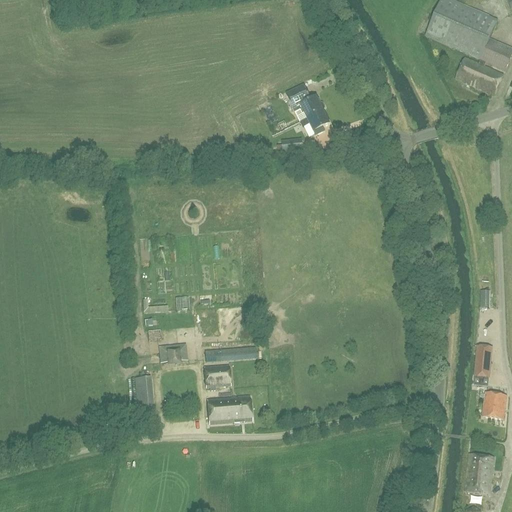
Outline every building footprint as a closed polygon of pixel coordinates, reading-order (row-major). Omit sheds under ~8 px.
[(440,0),(425,36),(480,60),(486,63),(505,71),(511,55),(511,50),(489,40),(498,21),(449,0),(440,0)] [(484,67),(486,63),(480,60),(478,64),(465,58),(455,80),(494,97),(504,75),(484,67)] [(316,98),(312,101),(304,85),(286,94),(295,113),(300,110),(302,109),(307,120),(323,112),(316,98)] [(330,125),(323,112),(307,120),(315,136),(324,132),(323,129),(330,125)] [(282,143),(283,146),(276,146),(277,157),(283,156),(283,154),(303,151),(302,140),(282,143)] [(489,292),(480,292),(480,309),(489,309),(489,292)] [(160,364),(188,361),(186,345),(159,348),(160,364)] [(475,377),(489,379),(492,349),(478,348),(475,377)] [(231,387),(229,366),(204,368),(206,389),(231,387)] [(486,394),(482,418),(503,421),(507,397),(486,394)] [(250,397),(207,401),(209,426),(252,422),(250,397)] [(464,493),(489,496),(493,458),(469,455),(464,493)]
